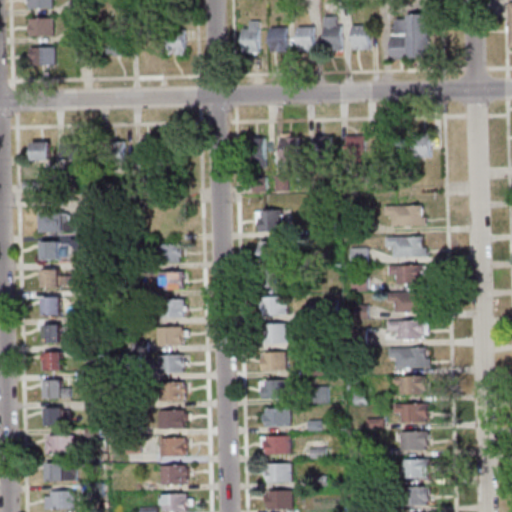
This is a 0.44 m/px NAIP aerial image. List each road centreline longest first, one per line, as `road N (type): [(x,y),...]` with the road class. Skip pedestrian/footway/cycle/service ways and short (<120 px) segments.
road 1 (residential): [(227,511),(213,0)]
road 2 (residential): [(485,511),(472,0)]
road 3 (residential): [(511,88),(0,101)]
road 4 (residential): [(7,511),(0,223)]
